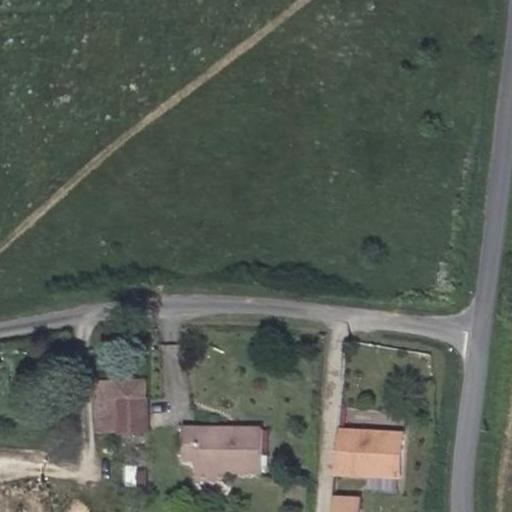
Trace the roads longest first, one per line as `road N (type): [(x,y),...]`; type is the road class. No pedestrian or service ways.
road 1 (unclassified): [(337,313),(189,302),(98,308),(0,328)]
road 2 (tertiary): [(483,331),(511,107)]
road 3 (residential): [(337,313),(324,511)]
road 4 (tertiary): [(466,511),(483,331)]
road 5 (unclassified): [(483,331),(337,313)]
